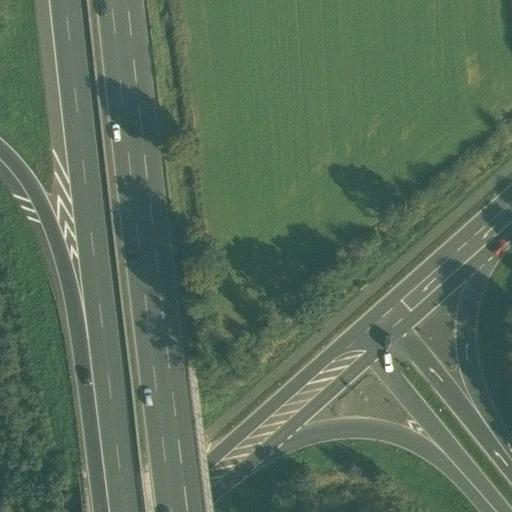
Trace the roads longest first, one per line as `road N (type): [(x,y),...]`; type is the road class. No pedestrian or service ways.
road 1 (motorway): [(171,511),(111,0)]
road 2 (motorway): [(62,0),(107,386)]
road 3 (motorway): [(217,469),(281,442),(342,431),(398,437),(490,505)]
road 4 (motorway): [(511,467),(474,398),(465,349),(466,300),(491,227)]
road 5 (motorway): [(0,158),(44,223),(107,386)]
road 6 (motorway): [(359,338),(490,505)]
road 7 (motorway): [(511,473),(389,312)]
road 8 (tertiary): [(217,469),(359,338)]
road 9 (tertiary): [(389,312),(491,227)]
road 10 (motorway): [(107,386),(124,511)]
